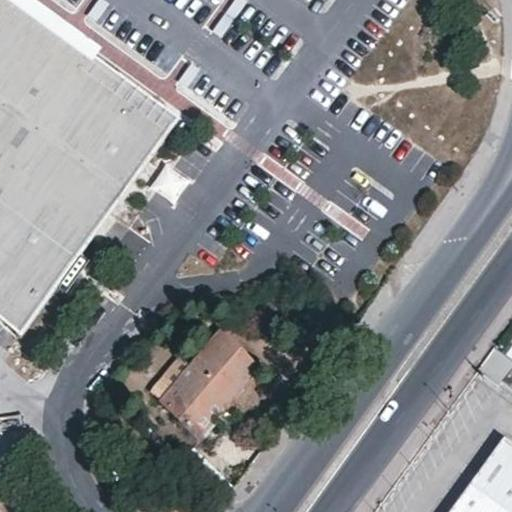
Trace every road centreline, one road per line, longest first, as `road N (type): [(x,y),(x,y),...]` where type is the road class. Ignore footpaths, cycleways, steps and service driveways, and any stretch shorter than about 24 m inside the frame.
road 1 (primary): [(467,259),(277,511)]
road 2 (primary): [(332,511),(511,263)]
road 3 (primary): [(511,145),(464,238),(467,259)]
